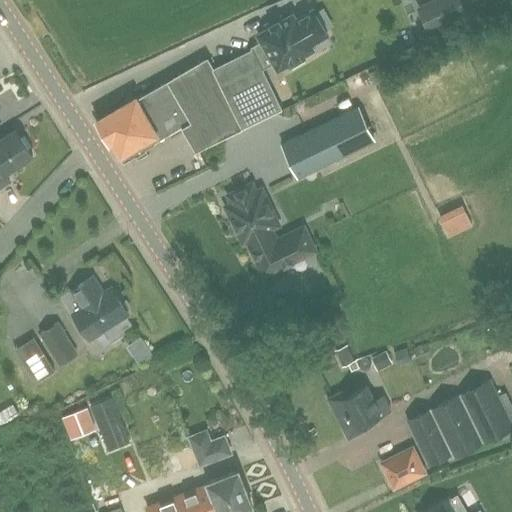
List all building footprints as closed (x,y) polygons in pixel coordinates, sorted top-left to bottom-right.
[(428,0),(417,5),(420,13),(428,31),(465,15),(458,0),(428,0)] [(249,47),(251,49),(262,69),(273,63),(277,69),(287,63),(289,67),(303,59),(301,55),(311,49),(308,43),(324,34),(325,35),(326,34),(312,10),(311,10),(311,11),(295,20),(291,14),(281,20),(279,16),(265,25),(267,28),(257,34),(260,41),(249,47)] [(262,69),(251,49),(213,68),(207,58),(136,99),(134,97),(95,120),(109,142),(111,140),(122,160),(190,121),(204,146),(281,109),(262,69)] [(383,66),(361,69),(363,87),(385,84),(383,66)] [(282,144),(297,175),(372,138),(357,108),(282,144)] [(4,173),(31,155),(15,130),(0,139),(0,186),(9,181),(4,173)] [(240,230),(262,276),(315,251),(303,225),(276,238),(272,230),(279,226),(264,193),(258,196),(251,182),(226,194),(230,202),(223,205),(236,232),(240,230)] [(461,204),(438,215),(447,236),(471,225),(461,204)] [(62,295),(88,338),(111,324),(116,332),(129,324),(124,316),(127,314),(111,288),(102,294),(91,277),(62,295)] [(56,321),(39,331),(57,362),(74,352),(56,321)] [(34,383),(59,370),(41,335),(16,348),(34,383)] [(144,335),(130,342),(140,363),(155,357),(144,335)] [(451,457),(482,442),(509,429),(486,382),(459,395),(406,421),(427,464),(449,453),(451,457)] [(362,422),(389,409),(382,396),(373,401),(365,386),(348,395),(345,388),(326,397),(346,438),(365,429),(362,422)] [(83,434),(74,411),(63,416),(71,438),(83,434)] [(205,429),(188,436),(200,464),(231,451),(225,435),(210,441),(205,429)] [(392,487),(422,472),(410,448),(381,462),(392,487)] [(207,483),(214,501),(244,489),(237,470),(206,481),(207,483)] [(217,511),(214,501),(207,483),(146,506),(147,511),(217,511)] [(217,511),(248,511),(249,508),(251,507),(244,489),(214,501),(217,511)] [(455,511),(448,498),(423,511),(455,511)]
